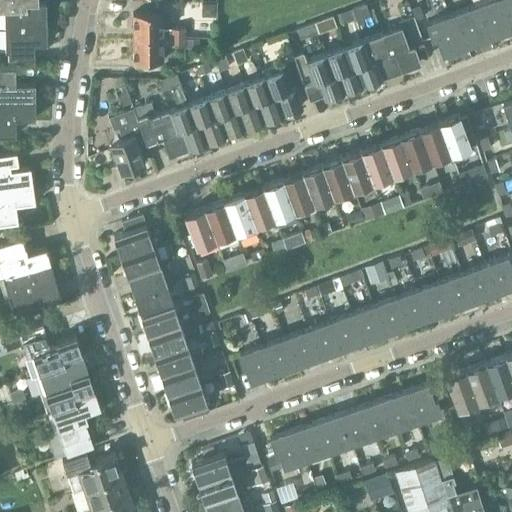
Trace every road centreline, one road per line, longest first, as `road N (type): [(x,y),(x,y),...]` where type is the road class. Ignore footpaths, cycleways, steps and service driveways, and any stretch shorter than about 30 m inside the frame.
road 1 (residential): [(511,67),(77,216)]
road 2 (residential): [(511,312),(151,443)]
road 3 (residential): [(151,443),(77,216)]
road 4 (residential): [(77,216),(71,102),(93,0)]
